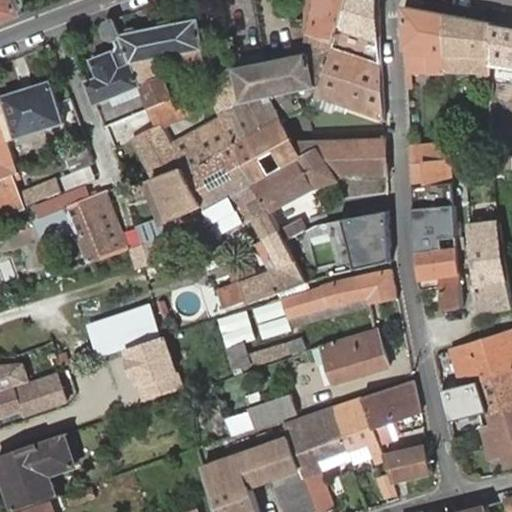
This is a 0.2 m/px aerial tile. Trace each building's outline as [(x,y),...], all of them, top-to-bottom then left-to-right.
[(0,0),(0,22),(16,16),(6,0),(0,0)] [(207,67),(193,0),(177,0),(182,24),(120,38),(141,88),(161,79),(155,62),(179,54),(183,70),(203,67),(207,67)] [(303,56),(266,64),(275,99),(287,96),(317,89),(348,0),(319,0),(317,9),(311,8),(308,7),(303,56)] [(319,0),(308,0),(308,7),(311,8),(317,9),(319,0)] [(348,0),(317,89),(314,99),(385,120),(379,1),(377,0),(348,0)] [(429,74),(449,74),(445,15),(405,8),(407,51),(408,74),(429,74)] [(445,15),(449,74),(483,74),(483,79),(495,79),(495,67),(496,24),(445,15)] [(120,38),(113,21),(107,24),(104,33),(106,39),(114,40),(117,47),(115,52),(91,60),(99,80),(87,84),(96,105),(141,88),(120,38)] [(511,26),(496,24),(495,67),(506,68),(511,68),(511,26)] [(266,64),(237,70),(246,112),(236,118),(241,144),(282,123),(280,118),(273,121),(269,101),(275,99),(266,64)] [(495,79),(495,106),(505,107),(505,83),(506,68),(495,67),(495,79)] [(246,112),(237,70),(212,76),(220,100),(211,102),(219,126),(189,140),(197,155),(202,164),(234,147),(241,144),(236,118),(246,112)] [(161,79),(141,88),(149,109),(173,98),(167,77),(161,79)] [(52,84),(0,98),(0,110),(9,139),(62,124),(57,106),(52,84)] [(282,123),(291,118),(287,96),(275,99),(280,118),(282,123)] [(150,178),(154,176),(197,155),(189,140),(174,148),(164,129),(180,121),(173,98),(149,109),(146,110),(155,129),(133,139),(150,178)] [(72,101),(57,106),(62,124),(64,133),(82,127),(72,101)] [(494,135),(495,141),(506,142),(505,107),(495,106),(494,135)] [(0,110),(0,142),(9,139),(0,110)] [(388,180),(386,138),(292,142),(282,123),(241,144),(234,147),(255,188),(315,154),(334,185),(359,179),(388,180)] [(491,163),(494,163),(494,153),(495,141),(494,135),(469,136),(470,165),(491,163)] [(412,138),(412,147),(427,146),(427,136),(412,138)] [(414,187),(455,186),(455,185),(454,162),(452,138),(452,136),(427,136),(427,146),(412,147),(414,187)] [(454,162),(464,162),(463,138),(452,138),(454,162)] [(495,141),(494,153),(506,154),(506,142),(495,141)] [(0,147),(0,158),(4,166),(14,161),(16,160),(11,143),(0,147)] [(73,173),(94,165),(87,146),(66,155),(73,173)] [(209,215),(255,189),(255,188),(234,147),(202,164),(197,155),(154,176),(174,225),(179,222),(206,210),(209,215)] [(270,216),(323,188),(334,185),(315,154),(255,188),(270,216)] [(0,181),(14,175),(20,173),(14,161),(4,166),(0,167),(0,181)] [(470,165),(469,165),(469,185),(491,184),(491,163),(470,165)] [(27,180),(36,206),(40,205),(61,197),(55,184),(50,186),(44,174),(27,180)] [(14,175),(0,181),(0,212),(3,220),(27,210),(14,175)] [(418,252),(459,248),(455,186),(414,187),(418,252)] [(64,205),(91,268),(130,253),(108,191),(89,200),(84,187),(61,197),(40,205),(43,214),(64,205)] [(256,225),(267,246),(281,239),(270,216),(255,188),(255,189),(209,215),(206,210),(179,222),(182,233),(185,240),(214,228),(220,241),(256,225)] [(501,224),(470,227),(478,316),(511,309),(501,224)] [(281,239),(267,246),(282,274),(242,288),(249,309),(308,292),(306,286),(281,239)] [(134,251),(140,271),(164,262),(158,242),(134,251)] [(459,248),(418,252),(421,279),(442,276),(463,273),(461,248),(459,248)] [(463,273),(442,276),(442,287),(443,312),(466,309),(463,273)] [(442,276),(421,279),(423,289),(442,287),(442,276)] [(398,300),(394,280),(349,288),(285,306),(289,321),(290,326),(327,312),(368,303),(369,308),(398,300)] [(249,309),(242,288),(220,295),(228,314),(249,309)] [(90,323),(99,354),(162,335),(152,304),(90,323)] [(285,306),(255,314),(260,330),(289,321),(285,306)] [(373,328),(321,346),(334,384),(390,365),(378,326),(373,328)] [(511,333),(480,343),(450,351),(452,360),(459,383),(477,377),(478,383),(486,381),(511,372),(511,333)] [(170,335),(126,349),(144,403),(188,389),(170,335)] [(301,340),(246,355),(251,371),(306,351),(301,340)] [(242,344),(222,350),(231,378),(251,371),(246,355),(242,344)] [(18,370),(0,376),(0,383),(4,395),(24,387),(18,370)] [(511,372),(486,381),(495,413),(495,414),(511,409),(511,372)] [(4,395),(0,396),(0,422),(20,416),(22,420),(67,403),(57,375),(24,387),(4,395)] [(460,388),(443,391),(451,423),(495,413),(486,381),(478,383),(460,388)] [(391,425),(421,414),(415,382),(366,400),(380,448),(390,445),(384,427),(391,425)] [(255,431),(298,416),(292,395),(249,409),(250,414),(255,431)] [(380,448),(366,400),(335,411),(348,452),(368,445),(371,456),(382,452),(380,448)] [(511,409),(495,414),(498,427),(486,428),(492,460),(505,455),(508,468),(511,466),(511,409)] [(307,467),(348,452),(335,411),(288,427),(292,439),(302,470),(317,511),(316,511),(332,511),(334,511),(320,472),(310,476),(307,467)] [(250,414),(225,423),(231,440),(255,431),(250,414)] [(391,425),(384,427),(390,445),(397,442),(391,425)] [(67,436),(0,460),(0,465),(17,511),(23,511),(54,502),(46,479),(78,467),(67,436)] [(302,470),(292,439),(205,470),(219,511),(259,511),(251,487),(274,479),(302,470)] [(368,445),(348,452),(351,462),(371,456),(368,445)] [(434,446),(393,458),(400,484),(441,472),(434,446)] [(348,452),(307,467),(310,476),(320,472),(351,462),(348,452)] [(315,511),(317,511),(302,470),(274,479),(285,511),(315,511)] [(385,499),(394,495),(390,480),(380,484),(385,499)] [(72,509),(92,502),(89,493),(70,500),(72,509)]
